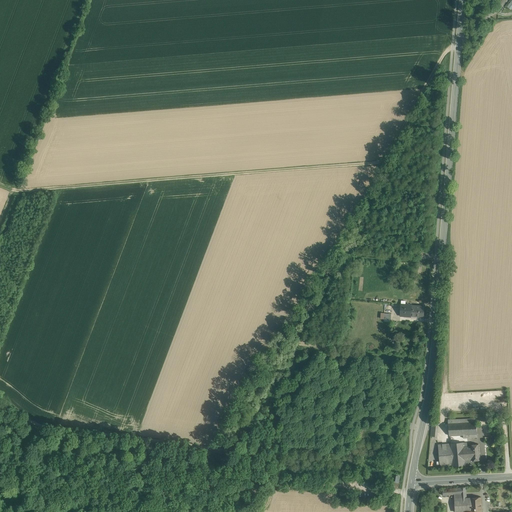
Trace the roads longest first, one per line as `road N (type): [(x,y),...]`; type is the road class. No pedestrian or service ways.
road 1 (track): [(458,47),(445,53),(387,161),(14,190),(86,0)]
road 2 (tertiary): [(411,481),(432,364),(462,0)]
road 3 (unknown): [(276,483),(238,456),(36,422),(0,397)]
